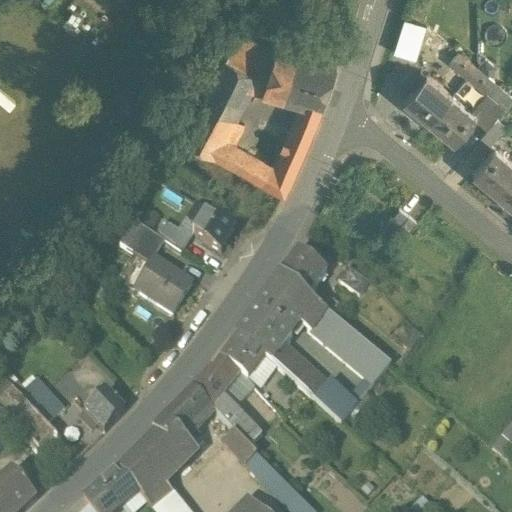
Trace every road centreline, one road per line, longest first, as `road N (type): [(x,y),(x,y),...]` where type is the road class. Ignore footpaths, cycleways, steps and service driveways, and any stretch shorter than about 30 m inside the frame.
road 1 (tertiary): [(342,117),(290,240),(162,403),(47,511)]
road 2 (residential): [(511,246),(342,117)]
road 3 (tertiary): [(381,0),(342,117)]
